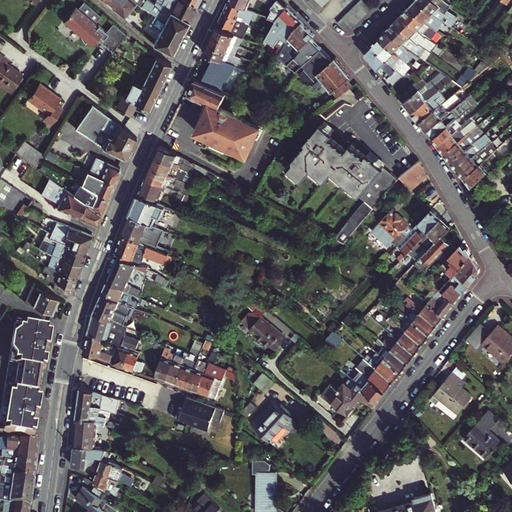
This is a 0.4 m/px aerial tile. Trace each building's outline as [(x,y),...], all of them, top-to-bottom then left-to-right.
[(121,0),(115,8),(125,17),(138,1),(157,14),(151,22),(161,30),(155,42),(173,52),(190,21),(162,3),(156,0),(155,2),(151,0),(121,0)] [(188,0),(164,0),(162,3),(190,21),(198,6),(188,0)] [(253,11),(275,19),(288,6),(281,0),(274,0),(270,4),(263,0),(229,0),(229,2),(253,11)] [(324,6),(318,0),(309,0),(309,1),(319,11),(324,6)] [(362,0),(359,0),(356,4),(366,13),(371,8),(362,0)] [(419,0),(414,0),(409,5),(425,20),(436,28),(438,24),(447,31),(451,25),(432,12),(419,0)] [(449,2),(447,0),(419,0),(432,12),(451,25),(458,16),(448,9),(452,3),(449,2)] [(100,35),(115,47),(126,33),(115,23),(108,31),(106,30),(95,21),(100,14),(84,1),(78,8),(75,6),(69,13),(70,15),(66,20),(81,32),(80,33),(87,43),(89,40),(93,44),(98,38),(100,35)] [(229,2),(222,16),(237,19),(244,23),(247,24),(253,11),(229,2)] [(362,17),(366,13),(356,4),(352,8),(362,17)] [(425,20),(409,5),(402,13),(420,30),(429,37),(436,28),(425,20)] [(302,20),(288,6),(275,19),(269,32),(266,39),(275,45),(281,36),(287,40),(295,28),(302,20)] [(357,22),(362,17),(352,8),(348,12),(357,22)] [(352,26),(357,22),(348,12),(343,17),(352,26)] [(402,13),(394,20),(412,37),(417,41),(419,37),(428,43),(431,38),(429,37),(420,30),(402,13)] [(247,24),(244,23),(237,19),(222,16),(217,28),(242,37),(244,38),(249,25),(247,24)] [(348,31),(352,26),(343,17),(339,21),(348,31)] [(302,20),(295,28),(287,40),(275,58),(282,63),(286,57),(291,64),(303,48),(302,47),(312,37),(315,33),(302,20)] [(412,37),(394,20),(387,28),(403,43),(418,55),(424,46),(417,41),(412,37)] [(115,23),(113,22),(106,30),(108,31),(115,23)] [(217,28),(213,36),(233,44),(238,46),(240,46),(244,38),(242,37),(217,28)] [(387,28),(380,35),(407,62),(413,56),(418,60),(420,57),(418,55),(403,43),(387,28)] [(115,47),(100,35),(98,38),(113,50),(115,47)] [(380,35),(372,43),(403,74),(410,66),(407,62),(380,35)] [(233,44),(213,36),(209,44),(229,52),(233,44)] [(323,47),(312,37),(302,47),(303,48),(291,64),(298,71),(301,67),(304,64),(308,60),(323,47)] [(419,37),(417,41),(424,46),(425,47),(428,43),(419,37)] [(503,46),(508,50),(511,46),(506,42),(503,46)] [(392,85),(403,74),(372,43),(366,49),(367,54),(381,72),(386,68),(390,71),(385,77),(392,85)] [(205,53),(215,57),(231,63),(234,58),(239,60),(240,56),(235,54),(229,52),(209,44),(205,53)] [(235,54),(236,51),(238,46),(233,44),(229,52),(235,54)] [(498,59),(503,55),(507,52),(508,51),(508,50),(503,46),(502,46),(495,56),(498,59)] [(318,72),(334,58),(323,47),(308,60),(304,64),(306,67),(300,72),(309,83),(313,80),(316,84),(321,74),(318,72)] [(0,52),(0,55),(8,62),(10,59),(1,52),(0,52)] [(511,62),(511,58),(507,52),(503,55),(510,64),(511,62)] [(489,67),(498,59),(495,56),(492,54),(485,64),(489,67)] [(0,55),(0,82),(12,92),(24,76),(7,63),(8,62),(0,55)] [(156,55),(146,74),(145,77),(161,86),(171,65),(156,55)] [(334,58),(318,72),(321,74),(316,84),(318,87),(326,81),(333,90),(347,78),(352,75),(337,56),(334,58)] [(233,69),(237,71),(244,73),(247,69),(231,63),(215,57),(204,82),(223,90),(233,69)] [(479,65),(476,70),(480,73),(489,67),(485,64),(479,60),(476,63),(479,65)] [(472,68),(466,75),(472,79),(480,73),(476,70),(472,68)] [(227,93),(237,71),(233,69),(223,90),(227,93)] [(442,71),(427,83),(429,86),(431,85),(432,86),(447,74),(442,71)] [(405,101),(413,111),(444,86),(454,78),(447,74),(432,86),(431,85),(429,86),(427,83),(405,101)] [(463,87),(472,79),(466,75),(459,83),(463,87)] [(161,86),(145,77),(141,85),(132,81),(126,94),(124,93),(117,107),(131,117),(138,103),(150,109),(161,86)] [(421,77),(399,94),(405,101),(427,83),(421,77)] [(339,97),(353,85),(347,78),(333,90),(339,97)] [(207,111),(197,132),(248,156),(262,126),(221,107),(227,93),(223,90),(204,82),(199,79),(191,94),(208,102),(205,110),(207,111)] [(40,83),(29,98),(49,114),(44,119),(51,125),(63,110),(57,105),(61,100),(40,83)] [(420,120),(452,95),(444,86),(413,111),(420,120)] [(452,95),(420,120),(427,130),(463,101),(456,92),(452,95)] [(468,97),(474,105),(478,102),(472,94),(468,97)] [(463,101),(427,130),(434,137),(458,118),(470,108),(474,105),(468,97),(463,101)] [(110,117),(88,100),(72,126),(109,149),(125,157),(129,155),(132,147),(100,132),(110,117)] [(463,124),(467,121),(465,118),(472,112),(470,108),(458,118),(463,124)] [(137,136),(110,117),(100,132),(132,147),(137,136)] [(445,151),(479,124),(473,117),(467,121),(463,124),(439,144),(445,151)] [(463,124),(458,118),(434,137),(439,144),(463,124)] [(323,122),(324,123),(334,131),(335,129),(326,121),(324,120),(323,122)] [(324,123),(323,122),(319,127),(310,138),(307,141),(308,142),(289,166),(297,173),(300,172),(305,176),(309,171),(312,167),(326,179),(330,174),(334,170),(361,192),(358,196),(362,200),(331,236),(333,237),(339,240),(342,241),(399,177),(386,167),(384,165),(369,152),(366,155),(352,143),(347,150),(330,136),(334,131),(324,123)] [(479,124),(445,151),(452,159),(485,132),(479,124)] [(485,132),(452,159),(459,168),(493,140),(485,132)] [(25,139),(16,151),(36,166),(45,154),(25,139)] [(494,142),(493,140),(459,168),(465,176),(491,154),(497,149),(493,143),(494,142)] [(161,146),(156,156),(182,168),(184,163),(191,167),(190,168),(193,169),(195,164),(161,146)] [(369,152),(384,165),(386,163),(370,150),(369,152)] [(491,154),(465,176),(472,185),(476,182),(488,171),(495,165),(490,160),(494,157),(491,154)] [(120,167),(98,156),(90,171),(116,183),(122,171),(120,167)] [(156,156),(151,166),(193,185),(195,186),(199,176),(182,168),(156,156)] [(420,159),(407,169),(412,175),(423,166),(420,159)] [(208,170),(195,164),(193,169),(205,175),(208,170)] [(151,166),(147,176),(164,183),(186,193),(189,194),(193,185),(151,166)] [(297,173),(289,166),(286,169),(301,182),(305,176),(300,172),(297,173)] [(423,166),(412,175),(418,183),(428,175),(423,166)] [(312,167),(309,171),(323,182),(326,179),(312,167)] [(90,171),(86,169),(83,174),(85,174),(82,183),(95,191),(110,198),(116,183),(90,171)] [(418,183),(412,175),(407,169),(400,175),(412,188),(418,183)] [(330,174),(358,196),(361,192),(334,170),(330,174)] [(147,176),(139,194),(156,202),(164,183),(147,176)] [(0,177),(0,196),(3,199),(12,186),(0,177)] [(72,193),(56,182),(49,198),(60,202),(58,207),(80,217),(85,203),(72,193)] [(95,191),(82,183),(80,182),(72,193),(85,203),(87,205),(86,207),(103,214),(110,198),(95,191)] [(156,202),(139,194),(131,214),(154,224),(159,214),(162,216),(166,206),(156,202)] [(20,216),(28,203),(24,200),(15,213),(20,216)] [(85,203),(80,217),(98,225),(103,214),(86,207),(87,205),(85,203)] [(381,220),(397,236),(409,223),(393,208),(381,220)] [(433,208),(402,241),(397,246),(406,255),(409,251),(442,217),(433,208)] [(154,224),(131,214),(123,234),(169,254),(172,246),(150,237),(156,225),(154,224)] [(442,217),(409,251),(415,256),(425,246),(428,249),(442,235),(451,226),(442,217)] [(57,220),(52,232),(51,236),(87,252),(92,239),(94,235),(57,220)] [(54,253),(83,264),(87,252),(51,236),(52,232),(48,230),(41,248),(53,254),(54,253)] [(123,234),(116,252),(141,262),(144,254),(166,263),(169,262),(173,256),(169,254),(123,234)] [(420,274),(439,254),(450,242),(442,235),(428,249),(423,255),(428,260),(422,266),(417,271),(420,274)] [(325,246),(331,249),(339,240),(333,237),(325,246)] [(447,268),(453,274),(473,254),(465,240),(456,248),(445,260),(450,265),(447,268)] [(445,260),(456,248),(450,242),(439,254),(445,260)] [(423,255),(428,249),(425,246),(415,256),(409,251),(406,255),(415,263),(417,262),(423,255)] [(53,254),(49,264),(53,267),(60,270),(78,277),(83,264),(54,253),(53,254)] [(473,254),(453,274),(449,279),(463,291),(479,272),(480,266),(473,254)] [(323,258),(317,255),(312,261),(318,263),(323,258)] [(417,262),(422,266),(428,260),(423,255),(417,262)] [(127,282),(135,264),(135,263),(118,257),(108,281),(131,291),(138,294),(141,288),(127,282)] [(51,273),(48,280),(55,283),(60,270),(53,267),(49,264),(46,270),(51,273)] [(137,272),(144,276),(148,265),(141,265),(137,272)] [(299,275),(304,279),(312,270),(307,265),(299,275)] [(60,270),(55,283),(53,287),(68,293),(71,286),(73,287),(78,277),(60,270)] [(155,281),(162,284),(165,279),(156,274),(154,277),(157,278),(155,281)] [(439,288),(438,287),(435,285),(434,287),(436,289),(426,300),(444,315),(463,291),(449,279),(439,288)] [(131,291),(108,281),(103,293),(126,303),(133,304),(135,307),(136,307),(151,314),(155,306),(129,295),(131,291)] [(33,285),(26,300),(52,312),(58,297),(33,285)] [(126,303),(103,293),(95,313),(125,326),(128,319),(133,316),(136,307),(135,307),(133,304),(126,303)] [(376,305),(379,308),(388,299),(384,296),(376,305)] [(444,315),(426,300),(423,297),(421,296),(414,305),(415,307),(437,325),(444,315)] [(234,303),(236,308),(243,306),(241,300),(234,303)] [(437,325),(415,307),(413,310),(415,311),(409,318),(429,335),(437,325)] [(253,327),(272,344),(273,343),(279,348),(290,335),(264,314),(263,315),(258,310),(255,314),(254,313),(247,322),(253,327)] [(95,313),(89,332),(105,338),(123,344),(130,346),(136,348),(139,339),(124,334),(126,327),(125,326),(95,313)] [(391,318),(400,325),(421,344),(429,335),(409,318),(408,316),(402,322),(393,314),(391,318)] [(52,328),(15,322),(8,364),(0,415),(0,419),(5,421),(3,430),(34,436),(41,394),(39,393),(43,370),(45,370),(49,343),(52,328)] [(479,332),(471,342),(478,347),(482,342),(503,360),(511,349),(511,335),(496,322),(485,336),(479,332)] [(399,330),(394,336),(415,353),(421,344),(400,325),(397,328),(399,330)] [(344,338),(335,331),(327,340),(336,347),(344,338)] [(389,331),(381,339),(407,362),(415,353),(394,336),(389,331)] [(102,349),(105,338),(89,332),(84,352),(110,360),(113,353),(102,349)] [(384,348),(379,353),(400,371),(407,362),(381,339),(379,338),(376,341),(384,348)] [(123,366),(129,349),(122,347),(116,344),(113,353),(110,360),(114,361),(114,363),(123,366)] [(167,345),(156,375),(166,378),(175,355),(167,352),(170,345),(167,345)] [(139,352),(129,349),(123,366),(133,370),(139,352)] [(369,355),(366,358),(393,381),(400,371),(379,353),(378,352),(372,358),(369,355)] [(175,355),(166,378),(177,382),(186,358),(175,354),(175,355)] [(197,362),(186,358),(177,382),(188,386),(194,368),(197,362)] [(393,381),(366,358),(363,361),(366,364),(361,369),(385,390),(393,381)] [(194,368),(205,372),(207,366),(199,363),(200,360),(198,360),(197,362),(194,368)] [(385,390),(361,369),(350,360),(346,365),(359,376),(354,381),(357,384),(377,401),(385,390)] [(198,390),(216,397),(223,378),(211,374),(214,365),(208,363),(207,366),(205,372),(198,390)] [(205,372),(194,368),(188,386),(198,390),(205,372)] [(451,370),(434,393),(441,398),(437,403),(454,417),(471,395),(460,386),(464,380),(451,370)] [(275,381),(263,371),(254,382),(265,393),(275,381)] [(377,401),(357,384),(354,381),(349,377),(341,387),(340,387),(338,389),(332,385),(325,394),(349,413),(361,398),(372,407),(377,401)] [(102,408),(115,412),(119,398),(81,387),(79,403),(103,406),(102,408)] [(441,398),(434,393),(430,398),(437,403),(441,398)] [(226,408),(187,394),(183,407),(179,405),(175,416),(189,420),(208,428),(213,418),(221,421),(226,408)] [(262,430),(262,433),(266,437),(270,436),(272,438),(286,422),(291,427),(297,420),(292,416),(294,413),(281,403),(280,405),(273,399),(253,422),(255,423),(255,427),(259,431),(262,430)] [(102,414),(102,408),(103,406),(79,403),(78,417),(99,419),(99,423),(120,429),(122,424),(107,420),(108,416),(102,414)] [(488,408),(463,437),(486,456),(500,440),(488,429),(498,417),(488,408)] [(99,419),(78,417),(75,445),(97,447),(99,423),(99,419)] [(0,456),(35,462),(38,445),(34,442),(15,440),(6,439),(5,442),(0,440),(0,456)] [(0,456),(0,465),(34,472),(35,462),(0,456)] [(276,502),(277,471),(272,471),(272,462),(267,458),(254,458),(254,473),(258,473),(258,511),(263,511),(285,511),(286,510),(276,502)] [(103,459),(98,471),(116,477),(121,480),(133,487),(137,481),(126,475),(123,476),(122,476),(125,468),(120,465),(103,459)] [(511,463),(510,462),(503,469),(511,477),(511,463)] [(0,475),(33,480),(34,472),(0,465),(0,475)] [(94,480),(106,488),(114,491),(116,490),(121,480),(116,477),(98,471),(94,480)] [(33,480),(0,475),(0,485),(9,486),(31,489),(33,480)] [(104,509),(100,506),(104,501),(104,500),(83,485),(76,497),(91,507),(87,511),(118,511),(120,510),(108,502),(104,509)] [(0,501),(29,507),(31,489),(9,486),(8,495),(0,494),(0,496),(0,501)] [(200,511),(224,511),(205,492),(200,497),(203,500),(196,507),(200,511)] [(437,511),(432,493),(415,498),(416,501),(378,511),(377,511),(437,511)] [(0,510),(8,511),(28,511),(29,507),(0,501),(0,510)]
